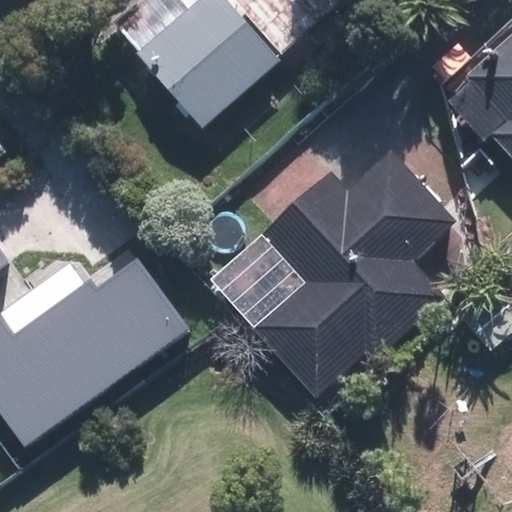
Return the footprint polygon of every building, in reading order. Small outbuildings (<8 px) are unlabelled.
[(233,0),(158,67),(209,125),(350,2),(348,0),(233,0)] [(511,143),(511,49),(483,79),(490,85),(471,103),(511,143)] [(0,131),(0,157),(12,148),(0,131)] [(138,226),(72,152),(37,184),(103,257),(138,226)] [(342,175),(273,235),(312,279),(266,320),(330,392),(376,351),(385,361),(454,300),(419,261),(461,225),(398,153),(356,190),(342,175)] [(0,249),(0,266),(8,261),(0,249)] [(0,315),(0,415),(21,445),(188,327),(139,258),(92,290),(88,284),(14,336),(0,315)] [(511,360),(511,271),(456,326),(500,372),(511,360)]
